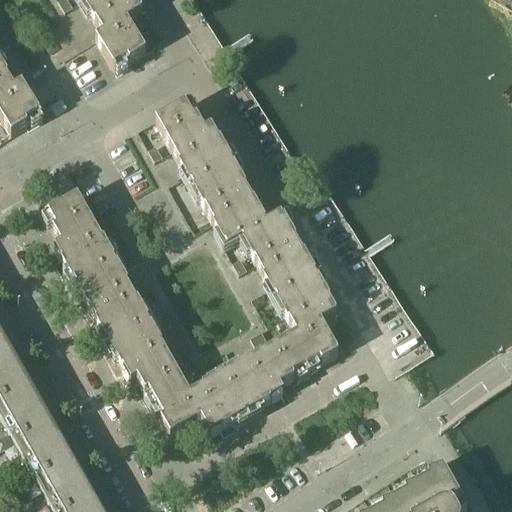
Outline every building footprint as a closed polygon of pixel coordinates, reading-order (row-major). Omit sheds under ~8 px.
[(141,19),(128,0),(91,0),(81,7),(102,41),(94,45),(114,77),(144,59),(125,28),(141,19)] [(64,2),(57,6),(64,17),(71,13),(64,2)] [(0,41),(0,53),(1,55),(9,51),(2,40),(0,41)] [(13,95),(0,74),(0,125),(10,142),(40,123),(20,91),(13,95)] [(50,111),(55,118),(65,112),(60,105),(50,111)] [(187,110),(186,109),(154,127),(191,193),(230,171),(209,134),(203,138),(194,123),(191,125),(184,112),(187,110)] [(154,152),(147,156),(153,167),(161,163),(154,152)] [(230,171),(191,193),(225,254),(241,245),(264,231),(230,171)] [(76,203),(43,221),(60,250),(53,254),(73,289),(112,267),(76,203)] [(279,222),(264,231),(241,245),(275,306),(314,284),(279,222)] [(136,269),(129,257),(121,261),(129,274),(136,269)] [(239,264),(231,269),(237,280),(245,276),(239,264)] [(112,267),(73,289),(109,353),(148,331),(112,267)] [(314,284),(275,306),(295,341),(290,343),(307,373),(318,366),(320,369),(336,360),(319,329),(334,320),(314,284)] [(157,324),(163,335),(171,331),(165,319),(157,324)] [(148,331),(109,353),(129,388),(135,384),(144,399),(147,397),(155,411),(184,394),(148,331)] [(249,343),(253,351),(264,345),(260,337),(249,343)] [(290,343),(259,361),(223,381),(245,420),(282,399),(278,393),(293,385),(291,382),(307,373),(290,343)] [(0,429),(2,428),(10,442),(44,423),(38,411),(39,411),(38,409),(37,410),(17,374),(18,373),(17,372),(16,372),(0,344),(0,429)] [(185,355),(177,360),(184,371),(191,367),(185,355)] [(188,401),(184,394),(155,411),(162,425),(159,426),(168,443),(199,425),(208,441),(245,420),(223,381),(188,401)] [(96,511),(92,505),(91,506),(80,486),(81,486),(81,484),(79,485),(59,449),(60,448),(59,447),(58,447),(44,423),(10,442),(49,511),(96,511)] [(464,511),(441,470),(438,472),(426,476),(427,480),(415,487),(403,491),(404,496),(392,503),(380,507),(381,511),(379,511),(464,511)]
